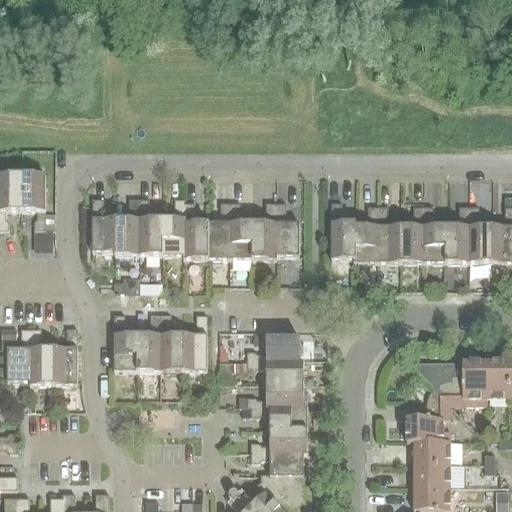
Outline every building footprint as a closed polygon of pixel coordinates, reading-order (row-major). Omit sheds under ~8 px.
[(0,235),(9,235),(9,227),(6,224),(6,216),(21,216),(21,179),(0,178),(0,235)] [(21,179),(21,216),(37,216),(37,224),(34,227),(34,235),(45,235),(45,219),(45,179),(21,179)] [(116,257),(116,223),(100,223),(100,215),(103,213),(103,204),(92,204),(92,257),(115,257),(116,257)] [(116,257),(115,257),(114,261),(139,261),(139,204),(129,204),(129,213),(132,215),(132,223),(116,223),(116,257)] [(139,204),(139,261),(161,261),(162,223),(146,223),(146,215),(149,213),(149,204),(139,204)] [(161,261),(183,261),(184,261),(184,208),(184,204),(174,204),(174,213),(177,215),(177,223),(162,223),(161,261)] [(207,264),(207,227),(191,227),(191,219),(194,216),(194,208),(184,208),(184,261),(183,261),(183,264),(207,264)] [(207,227),(207,264),(230,265),(230,208),(220,208),(220,216),(223,219),(223,227),(207,227)] [(253,265),(253,227),(237,227),(237,219),(240,217),(240,208),(230,208),(230,265),(253,265)] [(253,227),(253,265),(277,265),(277,261),(275,261),(275,208),(265,208),(265,217),(268,219),(268,227),(253,227)] [(285,208),(275,208),(275,261),(277,261),(299,261),(299,227),(283,227),(283,219),(285,217),(285,208)] [(331,265),(353,265),(355,265),(354,231),(356,231),(356,228),(339,228),(339,219),(342,217),(342,208),(331,208),(331,265)] [(491,231),(491,268),(511,268),(511,211),(504,212),(504,220),(507,223),(507,231),(491,231)] [(370,231),(356,231),(354,231),(355,265),(353,265),(353,268),(377,268),(377,212),(367,212),(367,220),(370,223),(370,231)] [(387,212),(377,212),(377,268),(400,268),(400,231),(384,231),(384,223),(387,220),(387,212)] [(416,231),(400,231),(400,268),(423,268),(423,212),(413,212),(413,220),(416,223),(416,231)] [(433,212),(423,212),(423,268),(446,268),(445,231),(430,231),(430,223),(433,220),(433,212)] [(446,268),(468,268),(468,212),(458,212),(458,220),(461,223),(461,231),(445,231),(446,268)] [(478,212),(468,212),(468,268),(491,268),(491,231),(476,231),(476,223),(478,220),(478,212)] [(45,219),(45,235),(53,235),(55,235),(55,219),(45,219)] [(140,283),(124,283),(124,288),(115,288),(115,298),(120,298),(139,298),(140,298),(140,288),(140,283)] [(140,288),(140,298),(153,298),(157,298),(162,298),(162,288),(140,288)] [(138,377),(138,340),(122,340),(122,332),(125,329),(125,320),(114,320),(114,377),(138,377)] [(138,340),(138,377),(160,377),(160,320),(150,320),(150,329),(153,331),(153,339),(138,340)] [(160,320),(160,377),(183,377),(183,340),(168,339),(168,331),(170,329),(170,320),(160,320)] [(183,340),(183,377),(207,377),(207,320),(196,320),(196,329),(199,332),(199,340),(183,340)] [(2,334),(2,344),(16,344),(16,334),(2,334)] [(31,387),(31,334),(21,334),(21,342),(24,345),(24,353),(7,353),(7,387),(29,387),(31,387)] [(54,391),(54,353),(38,353),(38,345),(41,342),(41,334),(31,334),(31,387),(29,387),(29,391),(54,391)] [(54,353),(54,391),(77,391),(77,334),(66,334),(66,342),(69,345),(69,353),(54,353)] [(300,367),(300,365),(300,343),(266,343),(266,359),(258,359),(255,357),(247,357),(247,367),(300,367)] [(300,367),(247,367),(247,377),(255,377),(258,374),(266,374),(266,390),(303,389),(303,365),(300,365),(300,367)] [(234,368),(219,367),(219,376),(234,377),(234,368)] [(411,368),(433,393),(432,394),(450,410),(486,410),(486,403),(486,367),(411,368)] [(486,403),(509,403),(509,367),(486,367),(486,403)] [(303,412),(303,411),(303,389),(266,390),(266,405),(258,405),(255,402),(247,402),(247,412),(250,413),(250,412),(303,412)] [(419,423),(407,423),(406,447),(413,447),(449,447),(449,446),(450,446),(450,436),(442,436),(443,424),(450,424),(450,410),(432,394),(431,396),(429,398),(428,401),(427,404),(426,407),(426,411),(419,411),(419,423)] [(303,411),(303,412),(250,412),(250,413),(250,422),(259,422),(261,419),(269,420),(269,435),(307,435),(307,411),(303,411)] [(307,435),(269,435),(270,451),(261,451),(259,448),(250,448),(250,458),(303,458),(303,459),(307,459),(307,435)] [(0,448),(17,448),(17,438),(9,438),(6,441),(0,440),(0,448)] [(508,454),(509,444),(499,443),(499,454),(508,454)] [(413,447),(413,469),(449,469),(449,447),(413,447)] [(0,455),(6,455),(9,458),(17,458),(17,448),(0,448),(0,455)] [(303,458),(250,458),(250,468),(259,468),(262,465),(270,465),(270,480),(270,481),(303,481),(303,459),(303,458)] [(484,459),(484,469),(494,469),(494,459),(484,459)] [(449,469),(413,469),(413,492),(449,492),(449,469)] [(494,469),(484,469),(484,479),(494,479),(494,469)] [(246,498),(239,505),(245,511),(310,511),(311,511),(311,491),(303,491),(303,481),(270,481),(270,480),(261,480),(261,487),(257,491),(263,498),(254,507),(246,498)] [(0,494),(17,495),(17,481),(0,481),(0,494)] [(449,511),(449,492),(413,492),(413,511),(449,511)] [(232,504),(239,498),(238,497),(238,496),(236,495),(235,494),(234,494),(233,494),(231,495),(230,495),(229,496),(229,497),(228,498),(228,499),(228,500),(228,501),(229,503),(230,504),(232,504)] [(496,496),(495,511),(507,511),(508,496),(496,496)] [(74,511),(75,499),(62,499),(62,503),(62,511),(74,511)] [(95,511),(108,511),(109,499),(95,499),(95,511)] [(16,511),(17,503),(4,503),(4,511),(16,511)] [(29,511),(29,503),(17,503),(16,511),(29,511)] [(62,511),(62,503),(50,503),(49,511),(62,511)]
